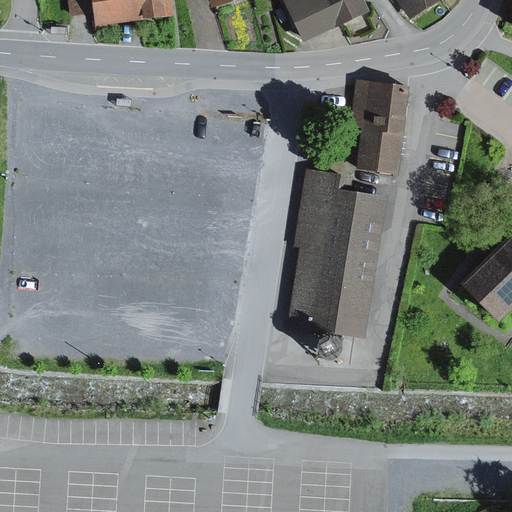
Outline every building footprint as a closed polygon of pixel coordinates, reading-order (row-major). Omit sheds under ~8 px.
[(92,15),(89,0),(66,0),(69,18),(80,17),(92,15)] [(89,0),(92,15),(94,33),(106,31),(105,27),(172,19),(169,0),(89,0)] [(205,0),(209,11),(216,10),(249,0),(205,0)] [(280,0),(302,45),(325,34),(367,14),(360,0),(280,0)] [(440,0),(393,0),(408,22),(440,0)] [(408,88),(355,81),(349,129),(361,130),(356,171),(397,176),(408,88)] [(351,178),(305,170),(293,248),(299,249),(287,328),(363,340),(385,199),(348,193),(351,178)] [(511,236),(457,288),(494,326),(511,309),(511,236)] [(329,366),(333,364),(336,361),(338,357),(338,352),(337,348),(334,345),(330,342),(326,341),(322,342),(318,343),(315,346),(313,349),(313,353),(313,357),(315,361),(317,364),(321,366),(325,367),(329,366)]
